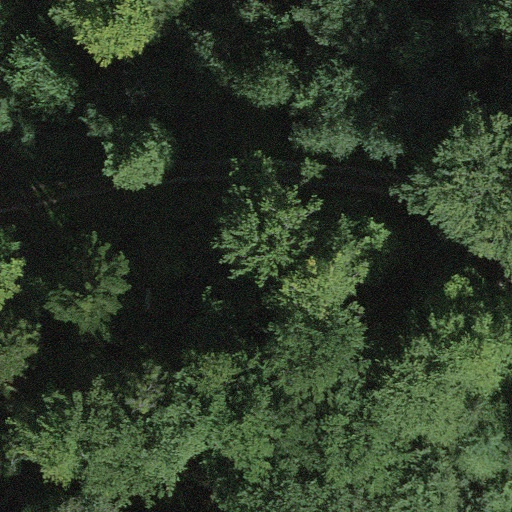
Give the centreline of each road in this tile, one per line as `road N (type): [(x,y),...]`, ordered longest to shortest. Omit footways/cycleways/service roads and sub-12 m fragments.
road 1 (track): [(511,201),(386,161),(166,167),(0,194)]
road 2 (track): [(234,511),(511,280)]
